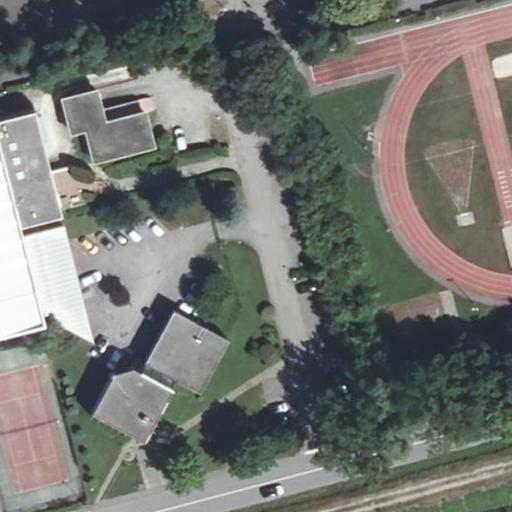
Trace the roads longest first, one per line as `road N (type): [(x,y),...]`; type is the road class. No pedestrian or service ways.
road 1 (tertiary): [(123,511),(511,411)]
road 2 (track): [(386,511),(511,478)]
road 3 (unknown): [(175,254),(114,364)]
